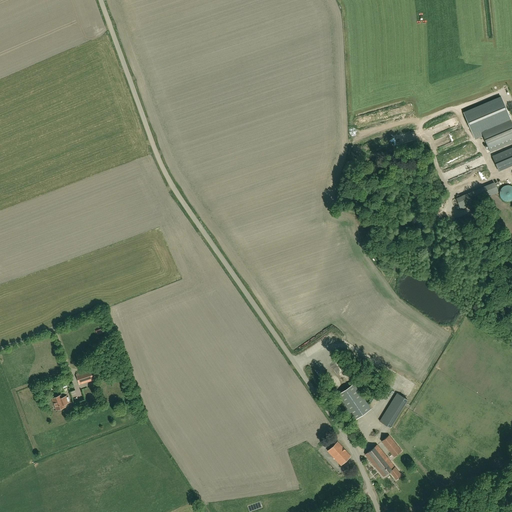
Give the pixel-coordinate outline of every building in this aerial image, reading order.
[(511,123),(501,97),(464,113),(475,138),(483,135),(490,152),(511,142),(511,123)] [(511,147),(492,156),(498,171),(511,164),(511,147)] [(479,202),(478,201),(498,192),(494,183),(456,199),(461,210),(479,202)] [(511,186),(503,186),(503,200),(511,199),(511,186)] [(306,351),(309,357),(323,349),(320,343),(306,351)] [(80,385),(94,380),(90,370),(76,374),(80,385)] [(354,383),(337,395),(354,420),(371,409),(354,383)] [(394,428),(409,398),(397,392),(382,422),(394,428)] [(67,396),(62,398),(61,395),(52,398),(57,410),(59,409),(59,410),(63,409),(63,407),(65,407),(64,404),(70,402),(69,401),(70,401),(68,396),(68,397),(67,396)] [(382,441),(394,457),(401,451),(388,436),(382,441)] [(328,451),(341,465),(351,456),(337,442),(328,451)] [(383,477),(390,472),(396,479),(401,475),(377,445),(365,454),(375,467),(376,467),(383,477)]
